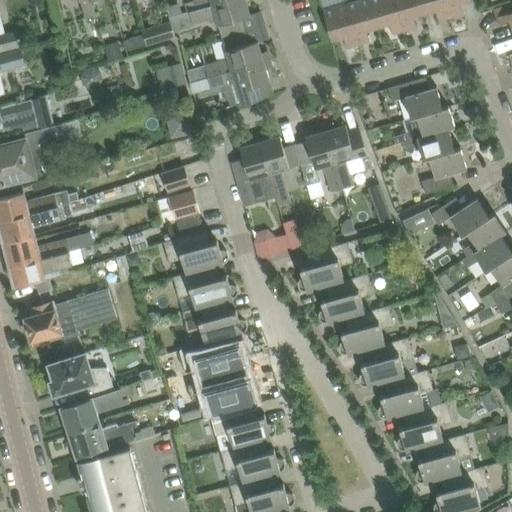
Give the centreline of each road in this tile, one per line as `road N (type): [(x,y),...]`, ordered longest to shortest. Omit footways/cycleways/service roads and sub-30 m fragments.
road 1 (residential): [(327,511),(381,491),(257,296)]
road 2 (residential): [(257,296),(215,144),(227,122),(281,105),(305,73)]
road 3 (residential): [(305,73),(337,82),(457,51),(478,58),(511,147)]
road 4 (residential): [(318,511),(257,296)]
road 5 (tertiary): [(39,511),(0,361)]
